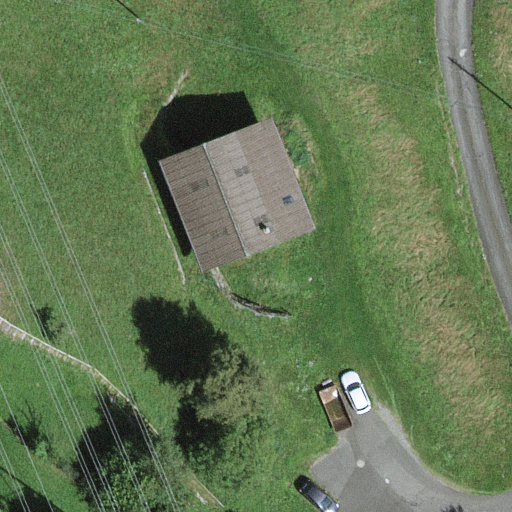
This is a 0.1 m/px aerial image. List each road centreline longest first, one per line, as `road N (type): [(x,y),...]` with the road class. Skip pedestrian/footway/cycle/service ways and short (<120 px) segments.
road 1 (unclassified): [(454,0),(452,69),(511,288)]
road 2 (unclassified): [(440,511),(372,473),(327,345)]
